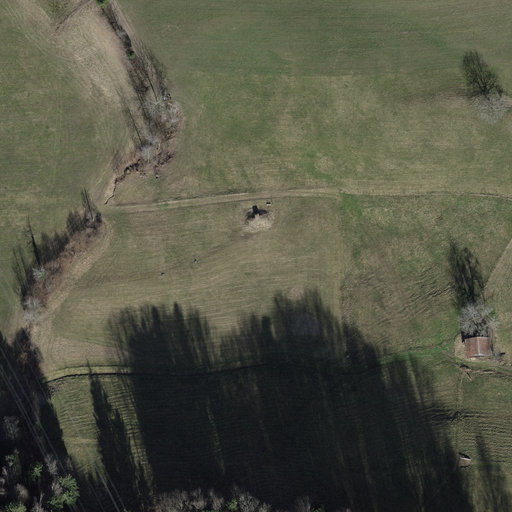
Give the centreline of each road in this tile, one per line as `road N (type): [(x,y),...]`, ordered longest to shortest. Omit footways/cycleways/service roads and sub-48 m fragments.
road 1 (track): [(511,324),(340,370),(247,363),(196,373),(80,372),(26,385),(13,380),(25,289),(95,201)]
road 2 (track): [(110,0),(156,91),(95,201),(121,212),(272,194)]
